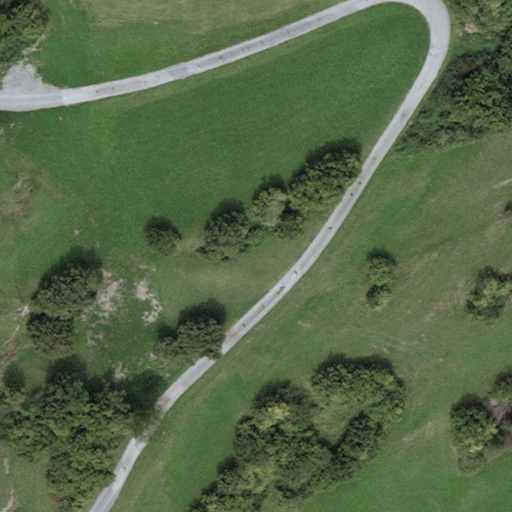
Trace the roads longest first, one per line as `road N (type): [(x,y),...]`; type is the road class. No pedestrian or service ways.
road 1 (track): [(75,511),(153,387),(315,224),(415,67),(429,34),(429,0)]
road 2 (track): [(318,0),(116,66),(0,82)]
